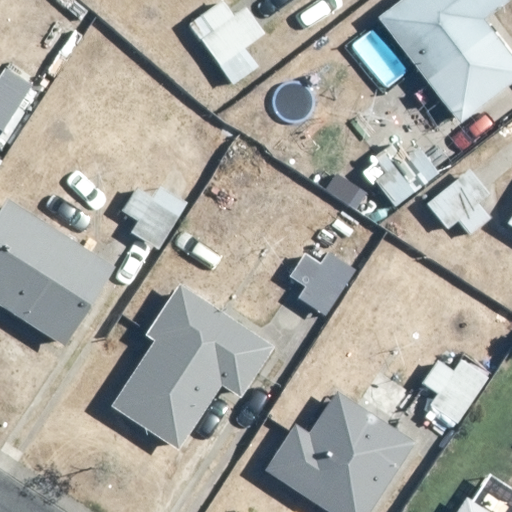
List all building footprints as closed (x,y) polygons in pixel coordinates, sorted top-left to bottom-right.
[(215,0),(186,22),(233,84),(278,49),(266,34),(240,0),(215,0)] [(505,0),(401,0),(379,17),(461,121),(511,81),(511,52),(484,17),(505,0)] [(411,128),(361,160),(391,207),(441,175),(411,128)] [(120,172),(92,150),(71,178),(99,199),(120,172)] [(115,212),(135,226),(129,234),(154,252),(160,244),(197,190),(152,158),(115,212)] [(418,205),(438,232),(452,222),(465,240),(501,214),(468,169),(418,205)] [(7,198),(0,208),(0,304),(65,346),(116,267),(7,198)] [(355,270),(305,236),(273,282),(323,317),(355,270)] [(156,342),(112,407),(178,450),(222,385),(241,398),(275,347),(179,284),(146,335),(156,342)] [(435,396),(426,410),(459,429),(490,375),(444,348),(420,387),(435,396)] [(511,416),(511,402),(492,389),(427,484),(453,503),(511,416)] [(296,422),(264,470),(328,511),(370,511),(416,442),(338,391),(311,432),(296,422)] [(489,511),(468,498),(458,511),(489,511)]
